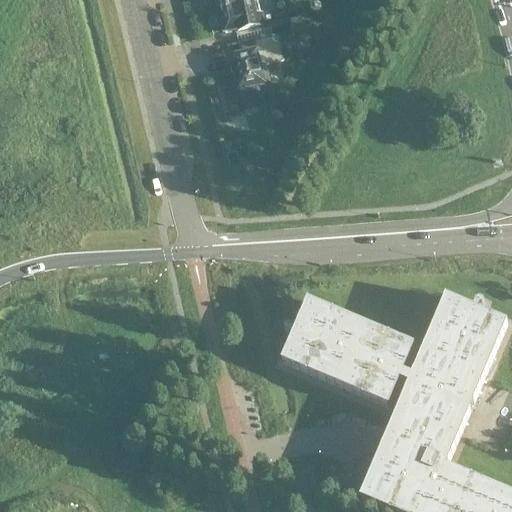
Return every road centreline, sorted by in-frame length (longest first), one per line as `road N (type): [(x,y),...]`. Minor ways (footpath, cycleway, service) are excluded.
road 1 (primary): [(191,252),(511,223)]
road 2 (unclassified): [(132,0),(191,252)]
road 3 (primary): [(0,278),(45,263),(191,252)]
